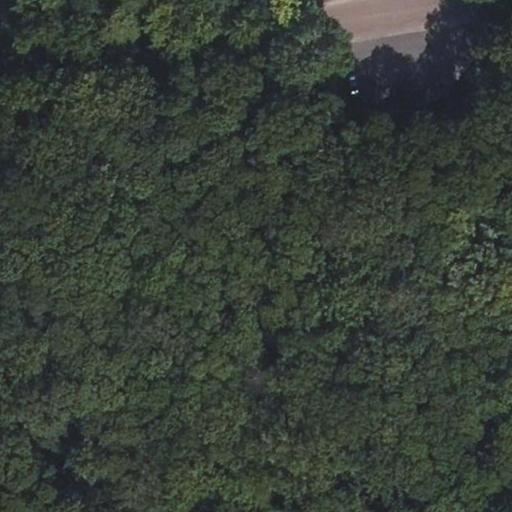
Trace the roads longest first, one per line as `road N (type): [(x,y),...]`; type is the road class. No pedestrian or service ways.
road 1 (unclassified): [(469,0),(0,75)]
road 2 (track): [(120,511),(0,425)]
